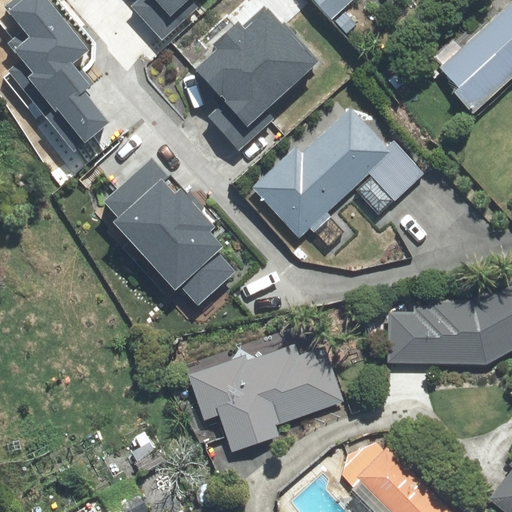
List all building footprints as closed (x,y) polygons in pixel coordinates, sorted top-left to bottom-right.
[(48,0),(13,0),(7,5),(31,34),(17,46),(39,73),(31,79),(87,148),(114,126),(88,94),(97,87),(77,63),(91,52),(48,0)] [(141,0),(134,7),(163,39),(197,7),(190,0),(141,0)] [(511,0),(431,74),(470,116),(511,76),(511,0)] [(238,17),(209,41),(217,50),(196,68),(225,102),(210,114),(238,147),(268,121),(260,112),(318,63),(272,9),(248,29),(238,17)] [(296,146),(251,189),(300,241),(353,191),(379,218),(423,176),(393,144),(388,149),(348,108),(302,152),(296,146)] [(153,156),(104,200),(119,216),(114,227),(168,286),(174,280),(200,309),(240,272),(223,253),(230,246),(216,230),(220,226),(183,185),(176,190),(166,178),(170,175),(153,156)] [(511,279),(472,303),(426,302),(426,313),(388,312),(387,365),(486,367),(511,352),(511,279)] [(295,346),(255,360),(239,350),(230,363),(188,378),(204,422),(218,417),(232,455),(279,438),(275,427),(343,403),(324,349),(299,358),(295,346)] [(387,511),(449,511),(387,449),(384,452),(375,444),(348,457),(342,476),(355,489),(360,484),(387,511)] [(511,511),(511,462),(509,466),(511,468),(511,469),(489,501),(504,511),(511,511)] [(112,511),(147,511),(139,497),(112,511)]
